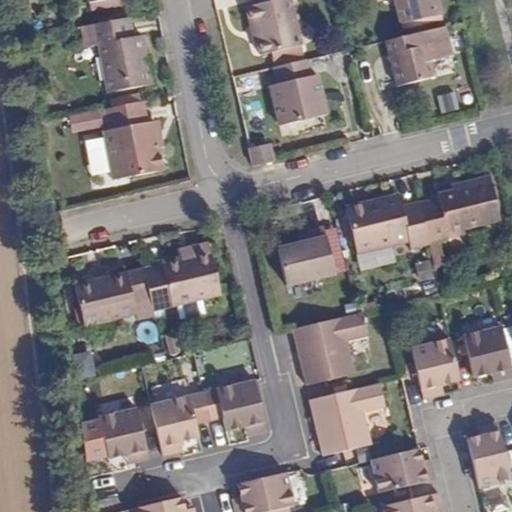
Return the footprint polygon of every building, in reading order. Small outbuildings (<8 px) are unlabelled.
[(299,45),(288,0),(254,0),(255,5),(246,7),(250,25),(254,24),(260,54),(299,45)] [(395,0),(401,24),(440,15),(436,0),(395,0)] [(129,18),(82,27),(85,46),(99,44),(108,91),(146,84),(141,53),(145,52),(142,36),(132,37),(129,18)] [(417,48),(413,34),(385,41),(395,87),(434,78),(427,46),(417,48)] [(141,53),(146,84),(150,83),(145,52),(141,53)] [(308,78),(304,60),(273,68),(277,86),(270,87),(279,126),(325,115),(317,76),(308,78)] [(122,98),(124,105),(139,103),(138,95),(122,98)] [(124,105),(111,108),(115,130),(109,131),(118,179),(162,171),(153,122),(146,123),(142,102),(139,103),(124,105)] [(253,167),(273,162),(269,144),(249,149),(253,167)] [(449,192),(489,182),(488,176),(448,186),(449,192)] [(437,199),(418,203),(428,242),(447,237),(445,231),(497,218),(489,182),(449,192),(435,193),(437,199)] [(397,197),(367,204),(369,210),(399,203),(397,197)] [(367,204),(346,209),(356,252),(408,240),(410,247),(428,242),(418,203),(400,207),(399,203),(369,210),(367,204)] [(308,231),(308,235),(310,242),(298,245),(277,249),(286,286),(333,275),(323,229),(308,231)] [(310,242),(308,235),(297,237),(298,245),(310,242)] [(182,260),(142,269),(148,296),(152,309),(219,293),(208,244),(191,248),(194,258),(182,260)] [(180,251),(182,260),(194,258),(191,248),(180,251)] [(148,296),(142,269),(125,273),(131,300),(148,296)] [(131,300),(125,273),(113,276),(109,279),(74,286),(83,326),(125,318),(125,316),(134,314),(131,300)] [(359,314),(357,315),(293,330),(296,344),(300,343),(309,385),(350,375),(342,343),(364,337),(359,314)] [(507,350),(501,328),(463,336),(468,359),(470,367),(509,358),(507,350)] [(410,348),(415,372),(416,372),(418,378),(457,369),(455,363),(449,339),(410,348)] [(300,343),(296,344),(305,386),(309,385),(300,343)] [(511,371),(509,358),(470,367),(473,377),(491,373),(496,372),(498,381),(511,378),(511,371)] [(459,380),(457,369),(418,378),(423,399),(435,397),(432,387),(440,385),(459,380)] [(266,430),(254,381),(202,392),(209,421),(222,417),(225,429),(243,425),(250,424),(252,433),(266,430)] [(376,388),(375,385),(345,392),(334,394),(307,401),(310,415),(316,414),(325,454),(366,444),(360,412),(380,407),(376,388)] [(334,394),(345,392),(343,385),(333,387),(334,394)] [(443,395),(440,385),(432,387),(435,397),(443,395)] [(202,392),(150,404),(157,433),(162,456),(175,452),(173,441),(179,440),(198,436),(195,424),(209,421),(202,392)] [(133,463),(148,459),(143,437),(137,408),(98,417),(108,457),(125,454),(131,451),(133,463)] [(319,455),(325,454),(316,414),(310,415),(319,455)] [(510,479),(497,423),(483,426),(485,436),(480,436),(467,439),(478,487),(510,479)] [(246,435),(252,433),(250,424),(243,425),(246,435)] [(181,451),(179,440),(173,441),(175,452),(181,451)] [(418,449),(371,461),(379,493),(435,480),(432,466),(423,468),(421,462),(418,449)] [(131,451),(125,454),(127,464),(133,463),(131,451)] [(294,505),(286,473),(238,485),(241,498),(242,503),(234,505),(235,511),(288,511),(287,506),(294,505)] [(439,494),(382,507),(383,511),(432,511),(432,510),(442,508),(439,494)] [(182,498),(133,510),(133,511),(185,511),(182,498)]
